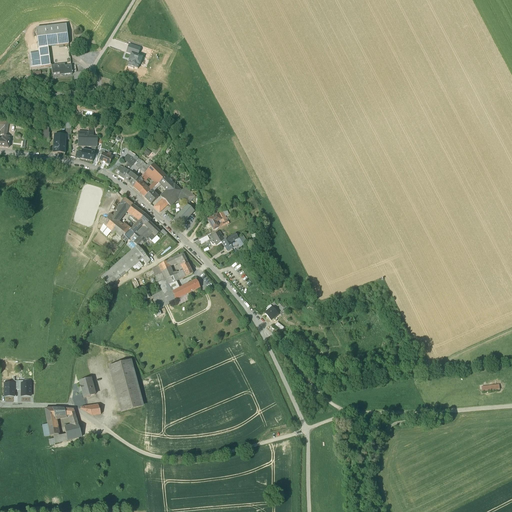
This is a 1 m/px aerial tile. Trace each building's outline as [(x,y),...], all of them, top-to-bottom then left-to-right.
[(66,26),(36,29),(38,49),(47,48),(68,46),(66,26)] [(140,49),(129,45),(126,53),(131,55),(137,57),(140,49)] [(47,48),(38,49),(39,54),(40,69),(50,68),(47,48)] [(39,54),(29,56),(30,71),(40,69),(39,54)] [(137,57),(131,55),(128,63),(129,63),(127,68),(133,71),(133,70),(137,71),(139,67),(142,59),(137,57)] [(71,68),(62,69),(62,67),(51,68),(52,77),(59,76),(59,78),(72,76),(72,74),(71,68)] [(8,121),(0,120),(0,128),(1,128),(1,134),(2,134),(6,135),(8,121)] [(88,128),(88,132),(77,132),(77,134),(76,134),(76,136),(78,136),(78,141),(78,142),(92,144),(96,145),(97,143),(97,137),(93,137),(93,133),(93,129),(88,128)] [(6,135),(2,134),(2,139),(0,138),(0,146),(8,147),(10,135),(6,135)] [(65,134),(54,134),(53,153),(64,153),(65,134)] [(91,152),(82,150),(81,153),(80,159),(92,162),(94,153),(91,152)] [(106,155),(102,154),(99,161),(105,164),(104,164),(108,166),(112,158),(110,157),(106,155)] [(133,159),(129,157),(127,161),(125,159),(124,159),(124,160),(128,163),(133,166),(134,165),(137,161),(133,159)] [(149,168),(138,159),(137,161),(134,165),(138,168),(137,169),(142,172),(144,174),(146,172),(149,168)] [(128,163),(124,169),(123,169),(119,175),(118,177),(123,180),(128,172),(133,166),(128,163)] [(165,177),(153,165),(149,168),(146,172),(156,182),(158,184),(165,177)] [(133,176),(128,172),(123,180),(130,185),(133,188),(137,184),(136,183),(131,179),(133,176)] [(158,184),(160,186),(166,192),(167,193),(166,193),(161,198),(162,199),(165,202),(168,205),(169,205),(176,197),(177,196),(181,192),(190,201),(194,197),(185,188),(181,192),(165,177),(158,184)] [(137,184),(133,188),(139,193),(145,188),(145,187),(142,184),(139,181),(137,184)] [(147,190),(142,196),(144,198),(150,193),(158,184),(156,182),(147,190)] [(158,184),(150,193),(144,198),(151,205),(158,198),(153,193),(157,189),(159,187),(160,186),(158,184)] [(145,188),(139,193),(142,196),(147,190),(145,188)] [(190,201),(181,192),(177,196),(182,202),(186,206),(186,205),(190,201)] [(133,206),(124,199),(116,211),(112,217),(116,220),(117,221),(123,213),(126,214),(128,212),(133,206)] [(163,204),(160,201),(154,208),(159,213),(160,212),(168,205),(165,202),(163,204)] [(180,213),(173,221),(181,228),(194,214),(194,212),(186,205),(186,206),(180,213)] [(145,215),(133,206),(128,212),(131,214),(130,217),(137,222),(138,221),(138,222),(139,221),(145,215)] [(109,215),(100,230),(107,236),(110,232),(114,235),(115,233),(118,236),(118,237),(119,236),(120,238),(123,235),(124,236),(126,234),(130,229),(124,223),(122,225),(117,221),(116,220),(112,217),(109,215)] [(145,215),(139,221),(138,222),(142,225),(143,223),(145,226),(149,222),(151,221),(145,215)] [(216,217),(208,221),(213,231),(217,228),(218,228),(217,228),(215,223),(219,221),(216,217)] [(222,219),(219,221),(221,225),(217,228),(218,228),(217,228),(218,230),(228,225),(229,225),(225,218),(222,219)] [(131,228),(130,229),(126,234),(124,236),(127,239),(128,239),(130,236),(133,233),(142,225),(138,222),(138,221),(131,228)] [(159,233),(152,225),(149,229),(148,230),(149,231),(146,234),(149,237),(146,239),(146,240),(147,241),(149,239),(151,241),(159,233)] [(130,236),(128,239),(127,239),(125,243),(132,250),(137,246),(141,241),(139,239),(133,233),(130,236)] [(219,234),(211,238),(216,247),(221,244),(224,242),(219,234)] [(207,236),(199,240),(201,244),(209,240),(207,236)] [(224,242),(221,244),(225,250),(231,246),(230,244),(236,240),(234,236),(224,242)] [(132,250),(101,277),(108,287),(146,256),(137,246),(132,250)] [(183,254),(167,262),(169,266),(175,263),(176,265),(179,263),(181,267),(187,264),(183,254)] [(167,262),(159,265),(165,280),(177,275),(178,275),(176,272),(172,273),(169,266),(167,262)] [(187,264),(181,267),(183,271),(184,272),(178,275),(177,275),(179,280),(180,280),(192,274),(187,264)] [(165,280),(159,265),(153,269),(159,283),(165,280)] [(159,283),(158,283),(168,304),(176,300),(172,292),(168,285),(176,282),(179,280),(177,275),(165,280),(159,283)] [(196,280),(186,285),(190,293),(200,288),(196,280)] [(186,285),(172,292),(176,300),(190,293),(186,285)] [(283,303),(280,306),(280,304),(277,306),(281,311),(283,310),(286,307),(283,303)] [(270,310),(268,307),(265,309),(268,312),(265,314),(271,320),(278,314),(272,308),(270,310)] [(130,362),(109,367),(121,412),(142,406),(130,362)] [(91,379),(79,382),(83,398),(95,395),(91,379)] [(5,384),(5,396),(14,396),(14,390),(15,390),(14,384),(5,384)] [(21,390),(21,396),(31,396),(30,384),(23,384),(21,384),(21,390)] [(82,401),(81,397),(73,399),(74,405),(78,408),(81,406),(83,406),(82,401)] [(98,407),(80,409),(92,417),(100,416),(98,407)] [(53,409),(52,409),(45,409),(44,409),(47,424),(49,432),(44,433),(45,437),(53,436),(58,435),(55,418),(53,409)] [(60,409),(53,409),(55,418),(66,416),(64,409),(60,409)] [(73,410),(64,409),(66,416),(69,416),(72,425),(77,424),(73,410)] [(72,425),(64,427),(66,435),(67,441),(81,437),(77,424),(72,425)] [(66,435),(58,437),(58,435),(53,436),(54,439),(55,443),(67,441),(66,435)]
